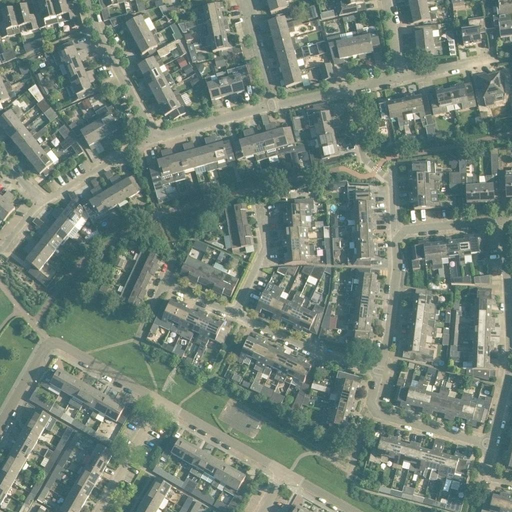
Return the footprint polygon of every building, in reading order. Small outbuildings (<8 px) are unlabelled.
[(42,14),(36,16),(39,29),(58,25),(56,18),(51,0),(47,0),(39,2),(42,14)] [(65,0),(51,0),(56,18),(63,16),(64,23),(70,22),(72,29),(79,27),(74,6),(68,7),(65,0)] [(98,0),(101,11),(102,11),(101,9),(118,5),(116,0),(98,0)] [(291,0),(276,0),(264,3),(265,7),(268,6),(271,13),(287,9),(285,3),(292,1),(291,0)] [(345,0),(346,3),(337,4),(339,16),(357,13),(356,6),(363,4),(362,0),(345,0)] [(409,6),(411,13),(428,10),(427,4),(433,2),(432,0),(419,0),(406,3),(406,6),(409,6)] [(498,17),(484,19),(484,20),(511,15),(511,0),(499,0),(498,0),(499,7),(496,7),(498,17)] [(195,22),(197,21),(222,16),(221,10),(224,9),(223,4),(204,8),(205,13),(194,15),(195,22)] [(27,5),(14,9),(19,28),(25,26),(27,33),(39,29),(36,16),(30,17),(27,5)] [(159,8),(164,18),(165,17),(170,15),(167,9),(165,6),(159,8)] [(309,8),(312,19),(318,18),(314,6),(309,8)] [(12,29),(19,28),(14,9),(1,12),(4,23),(0,24),(0,36),(1,39),(14,36),(12,29)] [(428,10),(411,13),(413,21),(409,22),(410,25),(436,20),(435,14),(429,16),(428,10)] [(128,29),(131,35),(146,27),(144,22),(149,19),(147,14),(123,27),(125,30),(128,29)] [(511,15),(484,20),(486,30),(499,29),(500,39),(511,37),(511,15)] [(207,24),(208,30),(228,27),(227,22),(223,23),(222,16),(197,21),(197,26),(207,24)] [(357,16),(354,17),(355,25),(359,24),(359,23),(362,22),(361,17),(358,17),(357,16)] [(267,31),(268,35),(294,28),(292,23),(286,24),(284,18),(268,23),(270,30),(267,31)] [(484,20),(484,19),(469,20),(470,29),(461,30),(462,36),(457,37),(458,44),(463,44),(463,46),(481,44),(480,34),(486,33),(486,30),(484,20)] [(178,25),(183,34),(186,33),(185,24),(178,25)] [(174,25),(170,28),(174,36),(179,33),(176,28),(174,25)] [(440,43),(438,26),(433,26),(423,27),(424,33),(415,33),(416,42),(413,42),(413,45),(440,43)] [(132,44),(134,47),(157,34),(155,30),(149,33),(146,27),(131,35),(135,42),(132,44)] [(200,39),(201,44),(226,38),(225,32),(229,31),(228,27),(208,30),(209,37),(200,39)] [(272,37),(274,45),(291,40),(289,34),(295,32),(294,28),(268,35),(269,38),(272,37)] [(380,46),(377,32),(369,34),(368,30),(362,31),(358,32),(357,33),(363,59),(366,58),(365,55),(373,53),(372,47),(380,46)] [(353,40),(347,41),(351,58),(359,56),(359,59),(363,59),(357,33),(352,34),(353,40)] [(157,34),(134,47),(136,50),(138,48),(142,55),(157,47),(154,42),(160,39),(157,34)] [(351,58),(347,41),(341,42),(340,36),(328,39),(333,62),(340,60),(340,63),(344,63),(343,59),(351,58)] [(234,55),(232,44),(228,45),(226,38),(201,44),(202,48),(211,46),(212,53),(213,53),(221,52),(222,58),(228,56),(234,55)] [(42,40),(34,42),(34,44),(36,50),(44,47),(42,40)] [(273,53),(274,56),(300,49),(298,44),(292,46),(291,40),(274,45),(276,52),(273,53)] [(140,70),(144,77),(159,69),(156,64),(161,61),(160,58),(170,53),(169,52),(177,48),(180,56),(186,54),(182,43),(180,44),(179,41),(157,52),(159,56),(135,68),(137,72),(140,70)] [(63,64),(63,65),(87,55),(85,50),(77,53),(72,42),(56,49),(58,53),(59,54),(58,54),(59,54),(53,57),(57,67),(63,64)] [(316,44),(319,55),(327,53),(324,42),(316,44)] [(440,43),(413,45),(413,49),(416,48),(417,57),(434,55),(434,48),(440,48),(440,43)] [(56,49),(44,54),(46,58),(58,53),(56,49)] [(280,66),(297,62),(303,60),(300,49),(274,56),(275,60),(278,59),(280,66)] [(198,61),(196,52),(189,54),(192,63),(197,62),(198,61)] [(16,59),(15,54),(5,58),(6,63),(16,59)] [(63,65),(67,75),(83,69),(81,63),(89,60),(87,55),(63,65)] [(178,62),(182,68),(188,64),(185,59),(178,62)] [(279,75),(280,78),(306,71),(304,66),(298,68),(297,62),(280,66),(282,74),(279,75)] [(30,73),(26,64),(18,67),(22,77),(30,73)] [(319,67),(323,82),(334,79),(330,64),(319,67)] [(67,75),(72,85),(95,76),(93,71),(86,74),(83,69),(67,75)] [(144,85),(146,88),(170,76),(167,71),(162,74),(159,69),(144,77),(147,84),(144,85)] [(243,87),(251,85),(247,69),(239,71),(240,76),(234,77),(232,71),(227,73),(234,98),(238,97),(237,94),(245,92),(243,87)] [(306,71),(280,78),(281,81),(284,81),(286,88),(303,84),(301,77),(307,76),(306,71)] [(224,80),(218,82),(223,98),(230,96),(231,99),(234,98),(227,73),(222,74),(224,80)] [(39,86),(39,87),(45,85),(40,74),(35,76),(39,86)] [(477,77),(479,87),(481,87),(486,107),(494,105),(493,103),(504,100),(503,94),(499,74),(487,77),(486,75),(477,77)] [(95,76),(72,85),(66,88),(70,98),(69,98),(72,104),(94,94),(90,84),(97,80),(95,76)] [(150,90),(154,97),(169,89),(166,83),(172,80),(170,76),(146,88),(148,91),(150,90)] [(223,98),(218,82),(212,84),(210,77),(205,79),(212,104),(216,103),(215,100),(223,98)] [(0,91),(11,87),(9,82),(3,85),(0,79),(0,78),(0,91)] [(190,82),(193,88),(200,85),(197,79),(190,82)] [(449,87),(450,91),(454,107),(464,104),(465,109),(476,107),(473,93),(466,95),(464,84),(449,87)] [(45,85),(39,87),(44,96),(50,94),(45,85)] [(34,97),(39,93),(35,86),(29,91),(34,97)] [(11,87),(0,91),(0,104),(10,100),(7,94),(13,91),(11,87)] [(454,107),(450,91),(444,92),(443,88),(435,90),(437,101),(430,102),(433,116),(444,114),(443,109),(454,107)] [(155,105),(157,108),(180,96),(178,91),(172,94),(169,89),(154,97),(158,104),(155,105)] [(413,95),(409,96),(413,115),(419,114),(421,123),(422,123),(423,127),(427,126),(426,122),(421,97),(414,98),(413,95)] [(180,96),(157,108),(158,111),(161,110),(165,117),(170,114),(174,121),(186,114),(182,107),(185,105),(180,96)] [(405,101),(398,102),(404,127),(408,126),(409,126),(407,117),(413,115),(409,96),(404,97),(405,101)] [(81,103),(86,111),(92,107),(87,99),(81,103)] [(391,99),(386,100),(390,118),(390,120),(397,119),(399,128),(404,127),(398,102),(392,103),(391,99)] [(390,118),(386,100),(382,101),(383,105),(376,107),(379,120),(377,121),(379,129),(386,128),(384,120),(390,118)] [(112,106),(107,109),(106,106),(95,113),(97,115),(111,138),(114,137),(112,134),(124,127),(112,106)] [(310,129),(315,128),(340,122),(339,117),(330,119),(329,113),(328,113),(327,108),(328,107),(306,111),(310,129)] [(43,114),(50,123),(57,117),(50,108),(43,114)] [(0,130),(2,133),(23,116),(19,112),(14,116),(10,111),(0,119),(0,125),(2,129),(0,130)] [(480,114),(481,119),(476,120),(477,127),(482,125),(489,122),(486,113),(480,114)] [(96,124),(91,127),(99,141),(106,137),(107,140),(111,138),(97,115),(93,118),(96,124)] [(7,134),(12,140),(25,129),(21,124),(26,120),(23,116),(2,133),(4,136),(7,134)] [(315,128),(317,139),(334,135),(333,129),(341,127),(340,122),(315,128)] [(294,145),(290,128),(289,128),(283,130),(277,132),(275,123),(270,125),(276,150),(277,149),(287,147),(294,145)] [(99,141),(91,127),(86,130),(82,124),(78,127),(91,150),(94,148),(93,145),(99,141)] [(66,139),(72,135),(71,134),(64,125),(57,131),(65,140),(66,139)] [(276,150),(270,125),(265,126),(267,134),(261,136),(266,153),(265,153),(267,159),(278,156),(279,156),(277,149),(276,150)] [(425,127),(428,142),(436,140),(433,125),(425,127)] [(21,152),(26,158),(39,147),(35,142),(47,132),(44,128),(37,134),(16,151),(18,154),(21,152)] [(14,148),(16,151),(37,134),(34,130),(29,134),(25,129),(12,140),(16,146),(14,148)] [(266,153),(261,136),(255,138),(253,129),(248,131),(255,156),(265,153),(266,153)] [(255,156),(248,131),(243,132),(245,140),(233,144),(237,161),(255,156)] [(317,139),(319,150),(345,144),(344,139),(335,141),(334,135),(317,139)] [(214,137),(209,138),(216,163),(217,163),(227,160),(228,163),(235,161),(230,145),(224,147),(223,144),(217,145),(214,137)] [(201,150),(206,166),(207,173),(218,170),(217,163),(216,163),(209,138),(204,140),(207,148),(201,150)] [(83,153),(78,145),(75,140),(69,144),(71,147),(72,148),(78,157),(83,153)] [(193,143),(188,144),(195,169),(206,166),(201,150),(195,151),(193,143)] [(304,151),(302,143),(294,145),(297,153),(304,151)] [(185,154),(179,156),(184,172),(195,169),(188,144),(183,146),(185,154)] [(345,144),(319,150),(322,161),(339,157),(337,151),(346,149),(345,144)] [(28,166),(30,168),(51,152),(48,148),(43,152),(39,147),(26,158),(31,164),(28,166)] [(171,149),(166,150),(175,183),(186,180),(184,172),(179,156),(173,157),(171,149)] [(175,183),(166,150),(161,152),(163,160),(157,162),(158,164),(148,167),(159,204),(168,202),(167,197),(166,197),(163,186),(175,183)] [(40,175),(58,161),(51,152),(30,168),(32,171),(35,169),(40,175)] [(296,152),(290,154),(292,161),(294,168),(298,167),(300,167),(298,160),(296,152)] [(459,173),(460,179),(460,191),(461,191),(461,190),(466,189),(467,204),(481,203),(480,186),(473,187),(473,178),(467,178),(466,159),(459,159),(459,173)] [(408,171),(409,176),(429,175),(435,174),(434,168),(435,168),(434,161),(426,161),(426,163),(412,164),(412,171),(408,171)] [(511,198),(511,173),(511,172),(499,173),(499,186),(506,186),(506,198),(511,198)] [(119,175),(114,178),(127,200),(143,191),(135,176),(134,176),(135,177),(129,181),(129,179),(123,183),(119,175)] [(413,181),(413,187),(439,186),(439,181),(429,181),(429,175),(409,176),(409,181),(413,181)] [(486,186),(480,186),(481,203),(494,203),(493,177),(486,177),(486,186)] [(114,188),(109,191),(117,206),(127,200),(114,178),(110,181),(114,188)] [(331,184),(329,187),(330,190),(333,192),(336,191),(338,188),(337,185),(334,183),(331,184)] [(354,204),(355,204),(375,203),(375,199),(371,199),(370,192),(369,185),(347,184),(348,204),(354,204)] [(409,194),(410,199),(430,198),(430,191),(439,190),(439,186),(413,187),(413,194),(409,194)] [(99,187),(95,189),(108,212),(117,206),(109,191),(104,194),(99,187)] [(95,199),(82,207),(85,211),(91,222),(93,220),(95,223),(99,224),(111,217),(108,212),(95,189),(90,192),(95,199)] [(0,209),(12,195),(8,192),(2,199),(0,196),(0,209)] [(12,195),(0,209),(0,219),(4,223),(15,210),(10,205),(16,199),(12,195)] [(430,198),(410,199),(410,203),(414,203),(414,210),(440,209),(440,203),(430,204),(430,198)] [(283,215),(284,219),(305,218),(305,211),(314,211),(313,199),(294,201),(295,207),(287,207),(288,214),(283,215)] [(58,208),(54,212),(74,228),(82,219),(80,217),(85,211),(82,207),(81,208),(73,202),(64,213),(58,208)] [(345,212),(345,216),(371,215),(371,208),(375,208),(375,203),(355,204),(355,211),(345,212)] [(225,209),(227,223),(246,219),(245,211),(247,210),(246,205),(225,209)] [(54,226),(69,238),(72,240),(79,231),(74,228),(54,212),(51,216),(58,221),(54,226)] [(355,220),(356,227),(376,226),(376,221),(372,221),(371,215),(345,216),(346,221),(355,220)] [(288,224),(289,230),(312,228),(315,228),(315,223),(306,224),(305,218),(284,219),(284,224),(288,224)] [(227,223),(230,236),(251,232),(250,227),(248,228),(246,219),(227,223)] [(40,229),(60,245),(62,247),(69,238),(54,226),(50,231),(44,225),(40,229)] [(346,234),(346,239),(372,238),(372,231),(376,231),(376,226),(356,227),(356,234),(346,234)] [(282,237),(283,242),(304,241),(303,234),(313,233),(312,228),(289,230),(286,230),(286,237),(282,237)] [(44,239),(40,243),(53,254),(60,245),(40,229),(37,233),(44,239)] [(251,232),(230,236),(232,250),(251,247),(253,246),(251,246),(250,238),(252,238),(251,232)] [(488,253),(487,244),(481,245),(481,239),(474,240),(474,236),(469,237),(471,255),(477,254),(478,262),(485,261),(484,253),(488,253)] [(464,241),(458,242),(461,268),(465,267),(464,258),(471,257),(471,255),(469,237),(464,237),(464,241)] [(357,243),(357,249),(357,250),(377,249),(377,244),(373,244),(372,238),(346,239),(347,244),(357,243)] [(438,270),(439,279),(444,278),(443,270),(442,260),(448,259),(446,239),(441,240),(441,244),(435,245),(438,270)] [(451,239),(446,239),(448,259),(455,259),(457,278),(462,278),(461,268),(458,242),(451,243),(451,239)] [(196,241),(192,247),(199,250),(202,244),(196,241)] [(287,247),(288,253),(314,251),(314,246),(304,247),(304,241),(283,242),(283,247),(287,247)] [(433,271),(438,270),(435,245),(429,245),(428,241),(423,242),(425,260),(425,262),(432,261),(433,271)] [(419,261),(425,260),(423,242),(418,243),(419,247),(412,247),(414,261),(412,261),(413,270),(420,269),(419,261)] [(29,243),(26,247),(46,263),(53,254),(40,243),(36,248),(29,243)] [(46,263),(26,247),(23,251),(30,256),(26,261),(33,267),(39,272),(45,264),(46,263)] [(357,250),(357,249),(346,250),(347,253),(348,256),(347,256),(348,262),(350,267),(371,267),(371,261),(374,261),(373,254),(377,254),(377,249),(357,250)] [(142,250),(137,263),(156,272),(158,267),(156,266),(160,258),(162,259),(142,250)] [(314,251),(288,253),(288,260),(284,260),(284,265),(305,264),(305,257),(314,256),(314,251)] [(187,280),(192,282),(201,263),(188,257),(179,276),(180,276),(181,275),(188,278),(187,280)] [(137,263),(131,275),(150,284),(149,283),(152,275),(154,276),(156,272),(137,263)] [(204,288),(213,268),(201,263),(192,282),(197,284),(198,282),(205,286),(204,288)] [(288,268),(286,273),(294,277),(299,267),(288,268)] [(309,278),(310,277),(314,267),(304,268),(301,274),(309,278)] [(314,267),(310,277),(317,280),(322,268),(314,267)] [(212,291),(217,294),(226,274),(213,268),(204,288),(205,288),(206,286),(213,290),(212,291)] [(285,276),(286,273),(288,268),(279,269),(277,272),(285,276)] [(353,279),(352,286),(379,289),(380,284),(379,284),(376,284),(377,277),(370,276),(371,270),(351,269),(350,279),(353,279)] [(47,288),(52,282),(41,274),(36,280),(47,288)] [(226,274),(217,294),(222,296),(223,294),(231,298),(239,280),(226,274)] [(131,275),(125,288),(145,297),(147,292),(145,291),(148,283),(150,284),(131,275)] [(100,290),(99,291),(106,294),(108,289),(102,286),(100,290)] [(262,310),(268,313),(279,288),(274,286),(270,295),(265,292),(256,311),(260,314),(262,310)] [(349,292),(348,297),(374,300),(375,293),(379,294),(379,289),(352,286),(351,292),(349,292)] [(145,297),(125,288),(119,301),(139,309),(137,308),(140,301),(142,301),(145,297)] [(272,319),(276,321),(285,302),(280,299),(284,290),(279,288),(268,313),(274,315),(272,319)] [(477,302),(495,303),(496,297),(492,297),(492,291),(478,290),(478,288),(469,288),(469,295),(477,295),(477,301),(477,302)] [(414,302),(414,308),(439,311),(440,306),(430,305),(432,292),(416,290),(415,296),(411,296),(410,301),(414,302)] [(282,319),(289,322),(300,298),(301,294),(297,292),(295,296),(291,304),(285,302),(276,321),(281,323),(282,319)] [(357,303),(356,309),(376,312),(377,307),(373,306),(374,300),(348,297),(347,301),(357,303)] [(293,329),(297,331),(306,311),(300,309),(304,300),(300,298),(289,322),(294,325),(293,329)] [(491,314),(491,307),(495,308),(495,303),(477,302),(477,301),(475,301),(475,308),(465,308),(454,307),(453,312),(460,312),(465,313),(491,314)] [(154,324),(170,331),(183,304),(178,302),(177,305),(170,302),(166,312),(161,309),(154,324)] [(180,336),(191,312),(185,309),(187,306),(183,304),(170,331),(175,334),(180,336)] [(306,311),(297,331),(301,332),(303,329),(317,334),(324,309),(316,305),(312,314),(306,311)] [(324,317),(330,317),(333,306),(328,305),(324,317)] [(346,315),(345,319),(371,322),(372,316),(376,316),(376,312),(356,309),(350,308),(349,315),(346,315)] [(409,314),(408,319),(428,321),(429,315),(439,316),(439,311),(414,308),(413,314),(409,314)] [(194,332),(203,313),(199,311),(197,315),(191,312),(180,336),(184,338),(185,338),(189,330),(194,332)] [(196,344),(201,346),(212,322),(206,319),(208,315),(203,313),(194,332),(200,335),(196,344)] [(491,320),(491,314),(465,313),(465,317),(475,318),(474,324),(495,325),(495,320),(491,320)] [(322,328),(327,329),(335,330),(337,319),(330,318),(329,324),(327,323),(328,321),(324,320),(322,328)] [(353,332),(355,332),(374,334),(374,330),(370,329),(371,322),(345,319),(345,324),(354,325),(353,332)] [(412,324),(411,331),(436,334),(437,329),(434,329),(435,322),(428,321),(408,319),(408,324),(412,324)] [(212,322),(201,346),(205,348),(209,339),(223,346),(230,330),(223,327),(224,323),(220,321),(218,325),(212,322)] [(465,331),(464,335),(490,337),(490,330),(494,330),(495,325),(474,324),(474,331),(465,331)] [(327,329),(322,328),(318,339),(326,340),(327,329)] [(406,336),(405,341),(426,344),(426,337),(436,338),(436,334),(411,331),(410,337),(406,336)] [(374,334),(355,332),(355,338),(346,337),(346,345),(354,346),(354,344),(368,345),(369,339),(373,339),(374,334)] [(474,341),(473,347),(494,348),(494,343),(490,343),(490,337),(464,335),(464,340),(474,341)] [(246,357),(252,359),(261,340),(257,338),(255,341),(249,339),(243,352),(237,349),(233,357),(239,360),(238,363),(242,365),(246,357)] [(254,370),(258,372),(270,348),(263,345),(265,342),(261,340),(252,359),(258,362),(254,370)] [(426,344),(405,341),(405,346),(409,347),(408,353),(414,354),(413,361),(433,363),(434,352),(425,350),(426,344)] [(272,368),(273,369),(282,349),(277,347),(275,351),(270,348),(258,372),(263,375),(263,374),(268,376),(272,368)] [(464,353),(463,358),(489,359),(490,353),(494,353),(494,348),(473,347),(473,354),(464,353)] [(274,380),(279,382),(290,358),(284,355),(286,351),(282,349),(273,369),(278,371),(274,380)] [(288,376),(293,378),(302,359),(298,357),(296,361),(290,358),(279,382),(284,384),(288,376)] [(489,359),(463,358),(450,358),(450,363),(473,363),(472,370),(472,377),(489,381),(490,371),(493,371),(493,366),(489,366),(489,359)] [(300,392),(311,367),(305,365),(307,361),(302,359),(293,378),(290,385),(296,387),(295,389),(300,392)] [(61,391),(62,392),(70,377),(63,373),(59,371),(55,377),(48,374),(41,386),(58,396),(61,391)] [(361,386),(361,385),(352,383),(354,376),(340,373),(338,379),(342,380),(340,387),(335,385),(335,384),(331,383),(332,382),(325,380),(325,382),(323,381),(315,379),(313,385),(314,385),(321,387),(330,389),(355,396),(356,389),(360,390),(361,386)] [(62,392),(72,398),(73,398),(81,383),(70,377),(62,392)] [(400,407),(405,408),(410,390),(409,390),(403,389),(406,381),(399,379),(396,387),(398,388),(395,401),(401,403),(400,407)] [(411,406),(417,407),(424,382),(419,381),(417,390),(410,389),(409,390),(410,390),(405,408),(410,410),(411,406)] [(250,390),(252,385),(244,382),(242,386),(250,390)] [(250,390),(256,393),(260,385),(254,382),(252,385),(250,390)] [(422,413),(427,414),(432,395),(426,393),(428,384),(424,382),(417,407),(423,409),(422,413)] [(83,404),(92,389),(81,383),(73,398),(72,398),(69,404),(80,410),(83,404)] [(433,412),(439,413),(446,388),(441,387),(439,396),(432,395),(427,414),(432,415),(433,412)] [(264,396),(271,400),(274,392),(267,388),(264,396)] [(444,419),(449,420),(454,401),(448,399),(450,390),(446,388),(439,413),(445,415),(444,419)] [(83,404),(94,410),(103,396),(92,389),(83,404)] [(338,396),(336,402),(336,403),(356,408),(357,403),(353,402),(355,396),(330,389),(328,394),(338,396)] [(44,404),(46,400),(34,393),(30,401),(42,408),(44,403),(44,404)] [(455,418),(461,419),(468,394),(463,393),(461,402),(454,401),(449,420),(454,421),(455,418)] [(274,403),(280,406),(285,398),(278,394),(274,403)] [(466,425),(471,426),(476,408),(477,407),(470,405),(472,396),(468,394),(461,419),(467,421),(466,425)] [(291,411),(298,414),(306,398),(298,395),(291,411)] [(94,410),(90,417),(95,419),(101,423),(105,416),(114,402),(103,396),(94,410)] [(325,407),(324,411),(349,418),(350,412),(354,413),(356,408),(336,403),(336,402),(330,401),(328,407),(325,407)] [(121,406),(114,402),(105,416),(117,423),(125,408),(121,406)] [(476,408),(471,426),(476,427),(477,424),(483,425),(487,412),(489,412),(491,404),(484,402),(482,410),(476,408)] [(42,408),(50,413),(54,404),(52,408),(44,404),(44,403),(42,408)] [(60,419),(63,414),(65,410),(54,404),(50,413),(60,419)] [(34,413),(30,421),(45,429),(51,418),(36,410),(34,414),(34,413)] [(349,418),(324,411),(323,416),(332,418),(328,431),(348,436),(351,425),(347,424),(349,418)] [(60,419),(71,425),(74,420),(63,414),(60,419)] [(71,425),(82,432),(85,427),(74,420),(71,425)] [(30,421),(24,432),(38,440),(45,429),(30,421)] [(82,432),(93,438),(96,433),(85,427),(82,432)] [(68,428),(62,439),(67,442),(73,431),(68,428)] [(24,432),(17,443),(32,451),(38,440),(24,432)] [(77,433),(70,444),(75,447),(81,436),(77,433)] [(96,433),(93,438),(104,444),(107,440),(96,433)] [(388,458),(394,438),(389,437),(388,441),(381,439),(379,446),(374,444),(369,462),(379,465),(380,462),(386,463),(388,458)] [(392,469),(397,470),(403,445),(397,443),(398,439),(394,438),(388,458),(395,460),(392,469)] [(62,439),(56,450),(61,453),(67,442),(62,439)] [(171,454),(182,461),(191,446),(180,440),(175,448),(168,445),(161,457),(168,461),(171,454)] [(17,443),(11,453),(26,462),(32,451),(17,443)] [(410,464),(415,444),(411,443),(410,447),(403,445),(397,470),(401,471),(402,469),(408,470),(410,464)] [(70,444),(64,455),(69,458),(75,447),(70,444)] [(414,475),(419,476),(425,451),(419,449),(420,445),(415,444),(410,464),(417,466),(414,475)] [(99,446),(93,457),(107,466),(111,458),(114,454),(99,446)] [(182,461),(193,467),(202,452),(191,446),(182,461)] [(504,451),(503,456),(511,458),(511,446),(510,446),(508,452),(504,451)] [(49,461),(54,464),(61,453),(56,450),(54,453),(48,449),(43,458),(49,461)] [(429,481),(437,450),(433,449),(432,453),(425,451),(419,476),(423,477),(430,478),(429,481)] [(436,481),(441,482),(447,457),(441,455),(442,451),(437,450),(429,481),(430,481),(430,478),(436,480),(436,481)] [(190,473),(201,479),(213,459),(202,452),(193,467),(190,473)] [(11,453),(5,464),(20,473),(26,462),(11,453)] [(64,455),(58,466),(62,469),(69,458),(64,455)] [(446,480),(453,481),(459,456),(455,455),(454,459),(447,457),(441,482),(446,483),(446,480)] [(459,456),(453,481),(459,483),(466,485),(468,477),(466,476),(470,463),(463,461),(464,457),(459,456)] [(511,458),(503,456),(502,461),(506,462),(504,468),(511,470),(511,458)] [(93,457),(86,468),(101,477),(107,466),(93,457)] [(211,486),(212,486),(224,465),(213,459),(201,479),(211,485),(211,486)] [(49,461),(43,472),(48,475),(54,464),(49,461)] [(5,464),(0,472),(0,476),(13,484),(20,473),(5,464)] [(220,482),(226,485),(226,486),(235,471),(224,465),(212,486),(217,489),(220,482)] [(58,466),(51,477),(56,480),(62,469),(58,466)] [(86,468),(80,479),(95,487),(101,477),(86,468)] [(159,476),(170,482),(173,477),(162,471),(159,476)] [(223,490),(235,497),(237,494),(246,478),(235,471),(226,486),(226,485),(223,490)] [(43,472),(37,483),(42,486),(48,475),(43,472)] [(76,486),(74,490),(88,498),(95,487),(80,479),(73,475),(70,479),(76,486)] [(0,476),(0,490),(7,495),(13,484),(0,476)] [(51,477),(45,488),(55,493),(50,490),(56,480),(51,477)] [(170,482),(181,488),(184,484),(173,477),(170,482)] [(154,483),(150,490),(165,499),(171,487),(157,479),(155,483),(154,483)] [(37,483),(31,494),(36,497),(42,486),(37,483)] [(181,488),(192,495),(195,490),(184,484),(181,488)] [(55,493),(45,488),(37,501),(47,507),(55,493)] [(74,490),(67,501),(82,509),(88,498),(74,490)] [(150,490),(144,501),(159,509),(165,499),(150,490)] [(192,495),(203,501),(206,496),(195,490),(192,495)] [(390,495),(401,498),(402,493),(391,490),(390,495)] [(401,498),(412,501),(413,496),(402,493),(401,498)] [(31,494),(25,505),(29,508),(36,497),(31,494)] [(501,511),(505,495),(501,494),(500,498),(493,496),(492,502),(484,500),(481,511),(501,511)] [(511,511),(511,500),(509,500),(510,496),(505,495),(501,511),(511,511)] [(203,501),(214,507),(217,502),(206,496),(203,501)] [(412,501),(423,504),(424,499),(413,496),(412,501)] [(189,498),(182,509),(187,511),(193,500),(189,498)] [(423,504),(434,507),(435,502),(424,499),(423,504)] [(434,507),(445,510),(448,499),(447,499),(446,505),(435,502),(434,507)] [(448,499),(445,510),(452,511),(460,511),(462,503),(459,503),(456,499),(452,500),(448,499)] [(80,511),(82,509),(67,501),(61,511),(80,511)] [(144,501),(138,511),(137,511),(157,511),(159,509),(144,501)] [(217,502),(214,507),(222,511),(234,511),(238,507),(231,503),(228,507),(217,501),(217,502)] [(197,502),(191,511),(197,511),(202,505),(197,502)]
